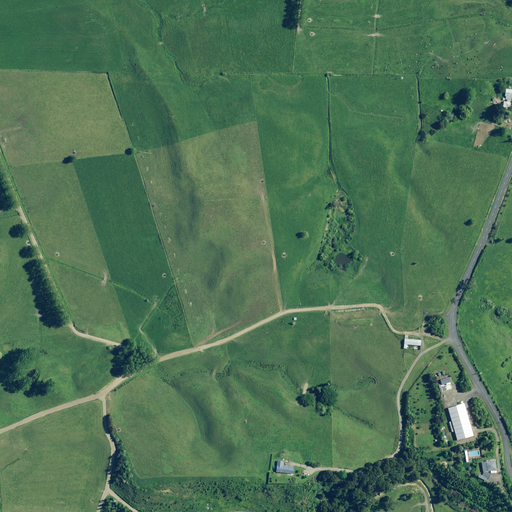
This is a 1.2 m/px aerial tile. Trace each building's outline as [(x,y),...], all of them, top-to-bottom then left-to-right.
[(391,321),(393,325),(419,328),(419,331),(421,331),(422,323),(396,320),(396,322),(391,321)] [(421,340),(404,339),(403,348),(420,350),(421,340)] [(473,435),(464,403),(448,408),(451,421),(449,422),(452,432),(454,431),(457,440),(473,435)] [(485,471),(496,469),(495,461),(494,461),(493,459),(485,460),(486,462),(481,463),(482,472),(483,472),(480,478),(487,482),(491,474),(485,471)] [(282,461),(277,461),(276,472),(292,474),(293,468),(282,466),(282,461)]
